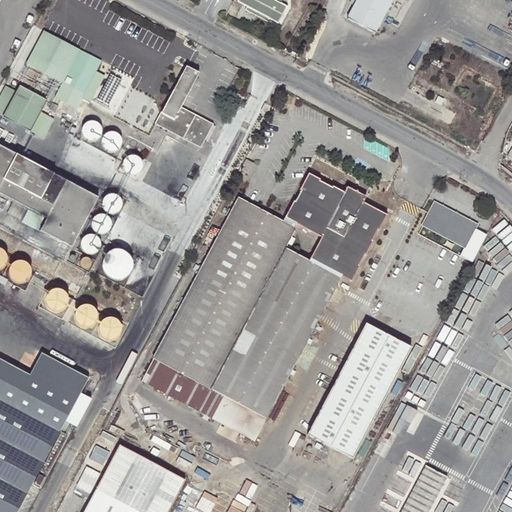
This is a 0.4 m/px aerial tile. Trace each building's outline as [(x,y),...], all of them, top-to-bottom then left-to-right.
[(239,0),(239,2),(247,7),(258,13),(269,19),(279,24),(288,7),(281,3),(282,0),(239,0)] [(357,0),(348,18),(376,32),(393,0),(357,0)] [(256,15),(258,13),(247,7),(245,9),(256,15)] [(268,21),(269,19),(258,13),(256,15),(268,21)] [(62,83),(79,50),(46,32),(28,65),(62,83)] [(186,68),(163,112),(162,112),(156,124),(202,148),(213,127),(180,109),(199,75),(186,68)] [(21,87),(4,119),(30,133),(47,102),(21,87)] [(85,124),(82,127),(82,128),(81,132),(81,136),(83,140),(87,142),(91,143),(93,143),(97,142),(100,139),(102,135),(102,131),(100,127),(97,124),(93,122),(89,122),(85,124)] [(108,134),(104,136),(102,140),(101,144),(102,148),(104,151),(108,154),(112,154),(116,153),(119,151),(121,147),(122,144),(121,140),(119,136),(116,134),(112,133),(108,134)] [(0,194),(47,220),(41,231),(72,248),(98,199),(0,145),(0,194)] [(130,157),(127,159),(125,160),(123,163),(123,167),(125,171),(127,174),(131,176),(135,176),(139,174),(140,172),(142,169),(143,167),(142,163),(140,159),(138,158),(134,156),(130,157)] [(246,161),(241,170),(249,175),(254,165),(246,161)] [(379,232),(387,217),(363,204),(363,205),(361,203),(358,193),(357,192),(346,196),(344,195),(344,193),(333,187),(332,188),(320,182),(320,181),(308,174),(299,191),(301,192),(295,203),(293,202),(282,223),(239,199),(155,357),(156,357),(143,382),(213,419),(225,397),(268,419),(341,279),(351,284),(360,268),(358,268),(365,256),(366,256),(373,243),(372,242),(378,231),(379,232)] [(346,196),(357,192),(358,193),(361,203),(363,205),(363,204),(367,197),(358,192),(348,186),(344,193),(344,195),(346,196)] [(115,195),(111,195),(107,197),(104,200),(103,203),(103,205),(104,209),(106,212),(110,214),(114,214),(118,213),(121,210),(122,207),(122,205),(121,201),(119,197),(115,195)] [(461,257),(473,263),(481,248),(489,233),(477,227),(479,223),(457,211),(455,216),(446,211),(448,207),(437,201),(425,225),(466,246),(461,257)] [(457,211),(448,207),(446,211),(455,216),(457,211)] [(100,216),(96,217),(95,218),(94,219),(92,223),(92,227),(94,230),(97,233),(99,234),(103,234),(107,233),(108,232),(111,228),(111,224),(110,220),(108,217),(104,216),(100,216)] [(86,236),(83,239),(82,241),(82,245),(82,249),(83,250),(86,253),(90,255),(94,255),(96,254),(99,252),(100,250),(101,246),(101,244),(100,240),(98,237),(94,235),(90,235),(86,236)] [(114,251),(110,253),(109,253),(106,257),(104,261),(104,264),(104,269),(106,273),(110,277),(114,279),(117,280),(119,280),(123,279),(127,277),(131,273),(133,268),(133,266),(132,261),(130,256),(126,253),(124,252),(119,250),(114,251)] [(82,260),(82,261),(81,263),(82,266),(82,267),(85,269),(86,269),(89,268),(91,266),(92,263),(90,260),(89,259),(86,258),(85,259),(82,260)] [(8,263),(5,266),(5,267),(4,271),(5,275),(7,279),(9,281),(13,283),(17,283),(21,282),(25,278),(27,275),(28,270),(26,266),(24,262),(20,260),(16,259),(11,260),(8,263)] [(48,292),(45,296),(44,301),(45,305),(47,309),(49,310),(53,312),(57,313),(62,311),(65,308),(68,304),(68,300),(67,295),(64,292),(60,290),(56,289),(52,290),(48,292)] [(78,307),(76,311),(75,312),(75,316),(75,320),(78,324),(79,326),(83,328),(88,328),(92,327),(96,323),(98,320),(98,315),(97,311),(95,307),(91,305),(86,304),(82,305),(78,307)] [(102,321),(100,324),(100,325),(99,329),(99,333),(102,337),(103,339),(107,341),(112,341),(116,340),(120,337),(122,333),(122,328),(121,324),(119,320),(115,318),(110,317),(106,318),(102,321)] [(367,324),(308,435),(354,459),(413,348),(367,324)] [(0,511),(18,511),(33,484),(61,432),(64,426),(84,387),(89,379),(43,354),(31,376),(0,359),(0,511)] [(255,442),(268,419),(225,397),(213,419),(255,442)] [(122,445),(85,511),(169,511),(187,480),(122,445)]
